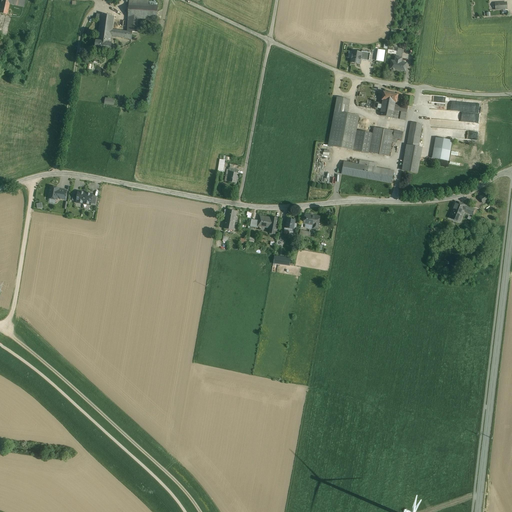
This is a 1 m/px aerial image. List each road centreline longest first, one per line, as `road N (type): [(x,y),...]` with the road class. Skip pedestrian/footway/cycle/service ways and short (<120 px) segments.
road 1 (tertiary): [(478,511),(511,225)]
road 2 (unclassified): [(239,204),(438,199),(511,171)]
road 3 (track): [(4,328),(143,447),(202,511)]
road 4 (unclassified): [(269,40),(349,76),(511,93)]
road 5 (unclassified): [(0,189),(54,172),(239,204)]
road 6 (unclassified): [(269,40),(239,204)]
road 7 (track): [(226,201),(194,363)]
road 8 (track): [(0,326),(12,312),(33,179)]
